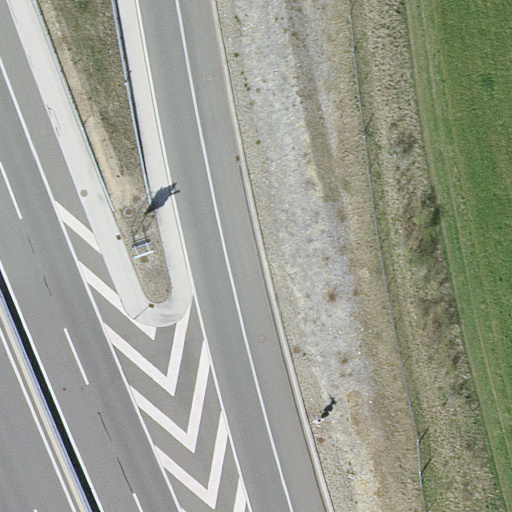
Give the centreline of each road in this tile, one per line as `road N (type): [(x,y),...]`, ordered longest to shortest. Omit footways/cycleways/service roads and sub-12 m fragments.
road 1 (motorway): [(270,511),(196,229),(154,0)]
road 2 (motorway): [(141,511),(0,163)]
